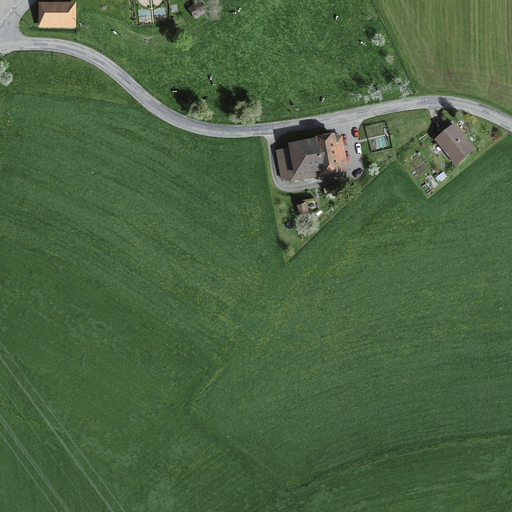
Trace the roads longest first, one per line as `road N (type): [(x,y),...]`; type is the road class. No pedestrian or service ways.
road 1 (unclassified): [(6,46),(60,44),(91,55),(166,115),(200,128),(267,128),(424,101),(471,106),(511,125)]
road 2 (track): [(267,128),(276,183),(294,189),(354,172),(346,115)]
